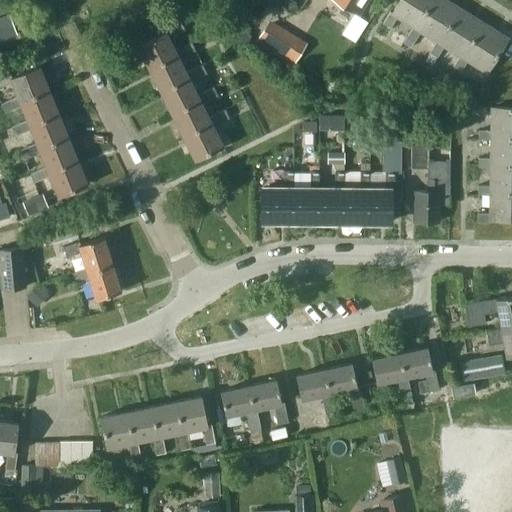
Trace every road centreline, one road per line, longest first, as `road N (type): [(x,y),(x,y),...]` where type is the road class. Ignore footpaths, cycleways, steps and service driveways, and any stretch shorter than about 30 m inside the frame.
road 1 (residential): [(152,326),(187,357),(421,308),(425,256)]
road 2 (residential): [(198,293),(76,53)]
road 3 (residential): [(198,293),(287,257),(425,256)]
road 4 (residential): [(0,355),(93,345),(152,326)]
